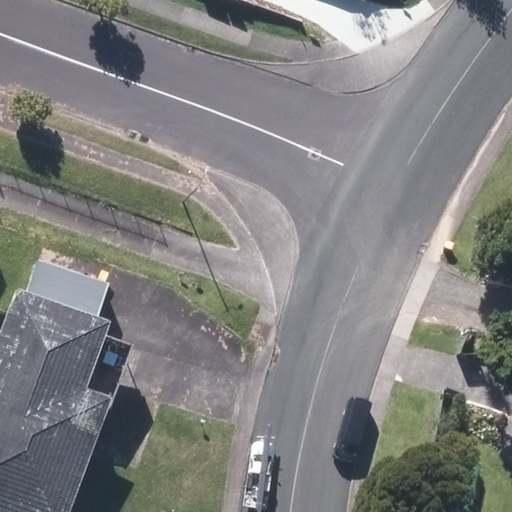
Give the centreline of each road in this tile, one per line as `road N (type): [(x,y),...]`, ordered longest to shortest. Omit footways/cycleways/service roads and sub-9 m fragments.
road 1 (residential): [(387,184),(0,41)]
road 2 (residential): [(309,511),(326,398),(387,184)]
road 3 (residential): [(387,184),(511,8)]
